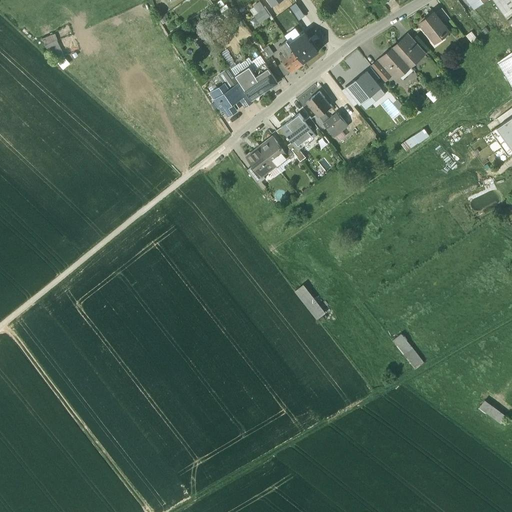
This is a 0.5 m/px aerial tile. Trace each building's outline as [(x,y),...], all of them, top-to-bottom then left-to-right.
[(511,0),(493,0),(508,20),(511,17),(511,0)] [(254,16),(260,24),(271,17),(260,2),(253,7),(258,14),(254,16)] [(441,9),(434,15),(443,26),(450,20),(441,9)] [(434,15),(434,14),(428,19),(427,18),(421,23),(434,40),(441,34),(443,37),(449,33),(443,26),(434,15)] [(293,30),(285,36),(288,41),(287,42),(289,45),(299,37),(293,30)] [(299,37),(289,45),(293,50),(303,63),(319,51),(305,33),(299,37)] [(421,48),(409,34),(404,38),(416,52),(421,48)] [(53,35),(42,40),(53,62),(64,57),(53,35)] [(404,38),(394,48),(408,65),(419,55),(416,52),(404,38)] [(287,42),(280,47),(284,52),(286,55),(293,50),(289,45),(287,42)] [(394,48),(382,58),(394,71),(389,75),(390,76),(393,79),(397,74),(408,65),(394,48)] [(293,50),(286,55),(284,52),(280,55),(285,62),(292,71),(303,63),(293,50)] [(511,52),(511,53),(498,63),(511,87),(511,52)] [(66,57),(59,63),(65,69),(72,64),(66,57)] [(394,71),(382,58),(378,62),(389,75),(394,71)] [(285,62),(276,68),(283,78),(292,71),(285,62)] [(389,75),(378,62),(372,68),(379,77),(383,82),(390,76),(389,75)] [(265,63),(253,72),(266,91),(271,87),(267,80),(266,78),(264,74),(270,70),(268,67),(265,63)] [(276,68),(273,64),(268,67),(270,70),(264,74),(266,78),(267,80),(271,87),(283,78),(276,68)] [(408,65),(397,74),(402,80),(413,70),(408,65)] [(230,67),(219,74),(225,84),(224,85),(228,91),(235,87),(241,83),(236,76),(230,67)] [(253,72),(250,67),(236,76),(248,93),(252,100),(260,95),(266,91),(253,72)] [(379,77),(372,68),(367,72),(375,81),(379,77)] [(375,81),(367,72),(347,88),(359,102),(360,103),(370,95),(376,102),(386,95),(375,81)] [(248,93),(241,83),(235,87),(242,97),(248,93)] [(228,91),(224,85),(211,94),(222,110),(224,109),(228,116),(236,110),(232,104),(238,100),(242,97),(235,87),(228,91)] [(359,102),(347,88),(342,92),(353,106),(359,102)] [(332,106),(320,92),(307,102),(317,115),(319,117),(324,113),(332,106)] [(242,97),(238,100),(244,109),(254,103),(252,100),(248,93),(242,97)] [(299,113),(281,128),(288,136),(287,137),(288,139),(289,138),(292,142),(287,146),(292,151),(297,147),(308,138),(311,140),(317,136),(313,131),(305,120),(299,113)] [(338,114),(330,120),(324,113),(319,117),(327,127),(335,137),(347,126),(338,114)] [(319,117),(317,115),(311,119),(321,132),(327,127),(319,117)] [(311,119),(309,117),(305,120),(313,131),(318,128),(311,119)] [(354,122),(362,133),(368,128),(360,117),(354,122)] [(511,154),(511,117),(491,133),(508,157),(511,154)] [(411,150),(431,137),(427,129),(406,143),(411,150)] [(280,147),(273,138),(261,148),(275,166),(288,157),(282,149),(282,148),(281,146),(280,147)] [(297,147),(292,151),(296,156),(301,153),(297,147)] [(275,166),(261,148),(248,158),(254,165),(262,176),(263,176),(275,166)] [(254,165),(247,171),(258,185),(266,179),(263,176),(262,176),(254,165)] [(319,321),(329,314),(306,285),(297,292),(319,321)] [(403,334),(395,341),(416,367),(425,360),(403,334)] [(480,410),(503,424),(509,414),(486,401),(480,410)]
